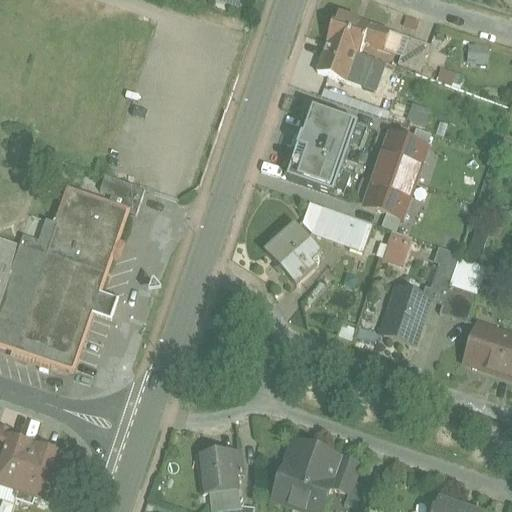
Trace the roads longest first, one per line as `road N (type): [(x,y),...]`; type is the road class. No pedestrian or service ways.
road 1 (tertiary): [(291,0),(200,265)]
road 2 (residential): [(257,406),(511,494)]
road 3 (residential): [(281,335),(511,416)]
road 4 (tertiary): [(200,265),(145,422)]
